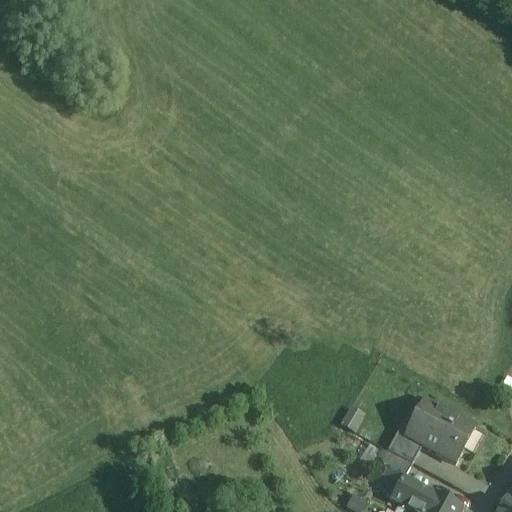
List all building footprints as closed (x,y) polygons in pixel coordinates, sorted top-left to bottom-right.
[(476,431),(426,404),(407,439),(406,440),(423,449),(456,467),(457,466),(456,466),(474,432),(475,433),(476,431)] [(364,419),(351,412),(342,428),(355,435),(364,419)] [(407,439),(399,434),(388,454),(413,467),(423,449),(406,440),(407,439)] [(408,480),(390,471),(381,487),(395,504),(408,480)] [(464,511),(465,511),(408,480),(395,504),(408,511),(407,511),(464,511)] [(511,511),(511,494),(500,511),(511,511)]
